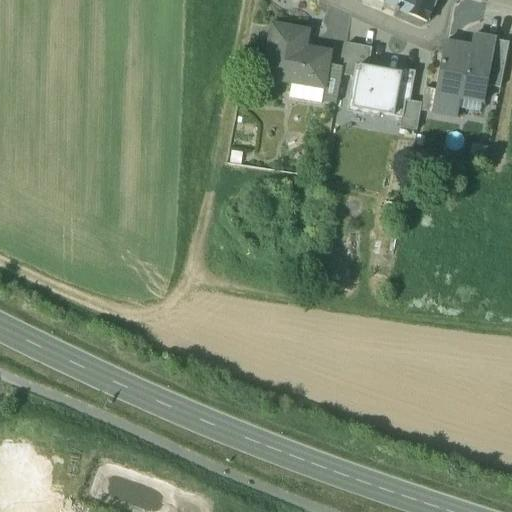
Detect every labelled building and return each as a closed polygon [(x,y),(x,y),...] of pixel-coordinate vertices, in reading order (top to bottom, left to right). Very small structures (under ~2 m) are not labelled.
[(386,0),(385,3),(408,14),(414,0),(386,0)] [(418,0),(414,0),(408,14),(427,22),(433,6),(418,0)] [(330,53),(292,46),(295,29),(271,25),(261,80),(292,85),(323,90),(324,90),(328,66),(330,53)] [(471,49),(444,44),(436,91),(432,113),(456,118),(461,92),(485,96),(486,87),(495,41),(473,37),(471,49)] [(508,44),(495,41),(486,87),(500,89),(508,44)] [(342,68),(341,76),(353,78),(355,66),(369,68),(372,50),(346,45),(342,68)] [(342,68),(328,66),(324,90),(323,90),(321,103),(335,105),(341,76),(342,68)] [(353,78),(347,113),(378,119),(379,116),(403,120),(406,102),(409,103),(415,73),(396,70),(395,73),(369,68),(355,66),(353,78)] [(321,103),(323,90),(292,85),(289,101),(320,106),(321,103)] [(436,91),(424,89),(421,105),(420,111),(432,113),(436,91)] [(409,103),(406,102),(403,120),(401,130),(416,132),(420,111),(421,105),(409,103)]
